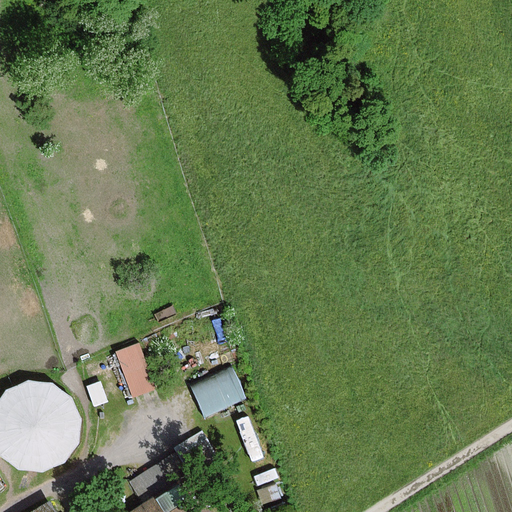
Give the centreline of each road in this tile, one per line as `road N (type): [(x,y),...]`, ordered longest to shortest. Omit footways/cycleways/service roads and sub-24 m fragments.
road 1 (track): [(7,511),(176,411)]
road 2 (unclassified): [(377,511),(511,425)]
